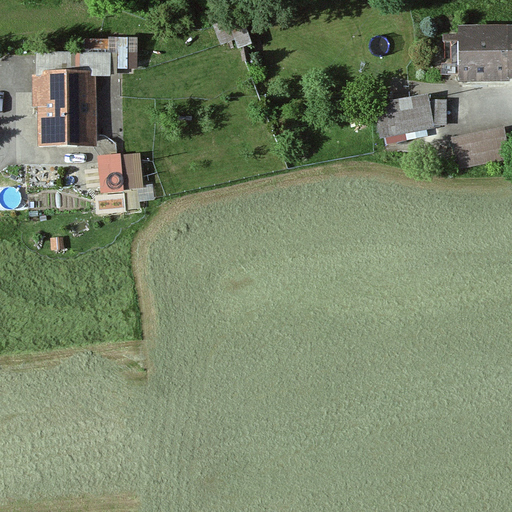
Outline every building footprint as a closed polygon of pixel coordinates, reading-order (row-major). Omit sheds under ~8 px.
[(511,30),(462,31),(463,84),(511,83),(511,30)] [(42,58),(42,147),(101,147),(101,77),(115,77),(115,57),(42,58)] [(393,110),(376,114),(381,140),(437,128),(430,97),(392,105),(393,110)] [(504,129),(451,141),(458,173),(511,161),(504,129)] [(101,189),(144,187),(143,148),(99,150),(101,189)]
